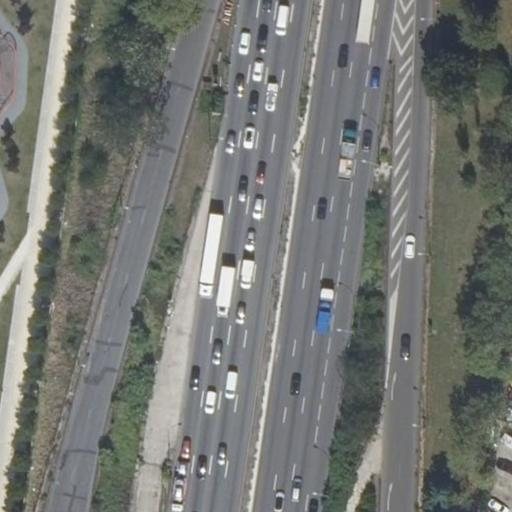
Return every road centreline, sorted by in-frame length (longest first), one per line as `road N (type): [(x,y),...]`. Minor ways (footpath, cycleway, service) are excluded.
road 1 (trunk): [(204,0),(69,511)]
road 2 (trunk): [(286,511),(360,0)]
road 3 (trunk): [(274,0),(202,511)]
road 4 (trunk): [(397,511),(419,0)]
